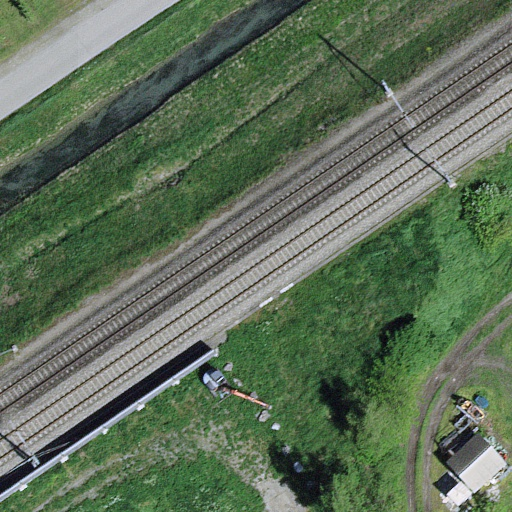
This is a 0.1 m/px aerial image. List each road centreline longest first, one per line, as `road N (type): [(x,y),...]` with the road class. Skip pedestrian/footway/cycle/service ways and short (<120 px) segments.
road 1 (track): [(511,315),(448,369),(411,489),(413,511)]
road 2 (unclassified): [(0,92),(138,0)]
